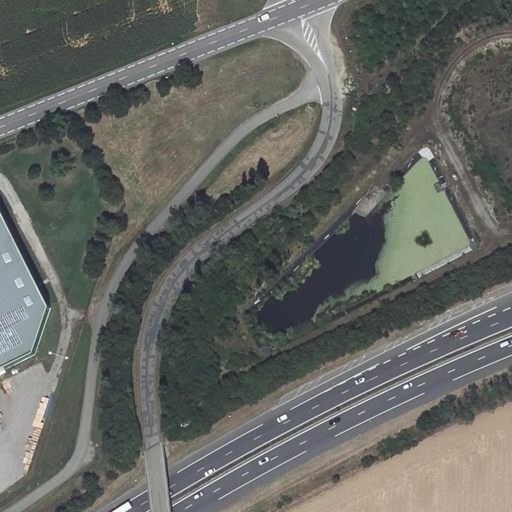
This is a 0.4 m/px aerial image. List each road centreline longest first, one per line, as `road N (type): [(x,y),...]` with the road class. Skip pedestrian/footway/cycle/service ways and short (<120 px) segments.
road 1 (unclassified): [(14,511),(47,489),(80,449),(95,338),(138,243),(252,122),(330,79)]
road 2 (unclassified): [(330,79),(331,114),(320,148),(287,187),(216,235),(167,289),(148,342),(145,389),(162,511)]
road 3 (motorway): [(511,317),(280,424),(129,511)]
road 4 (motorway): [(180,511),(357,413),(511,344)]
road 5 (secondary): [(0,128),(299,10)]
